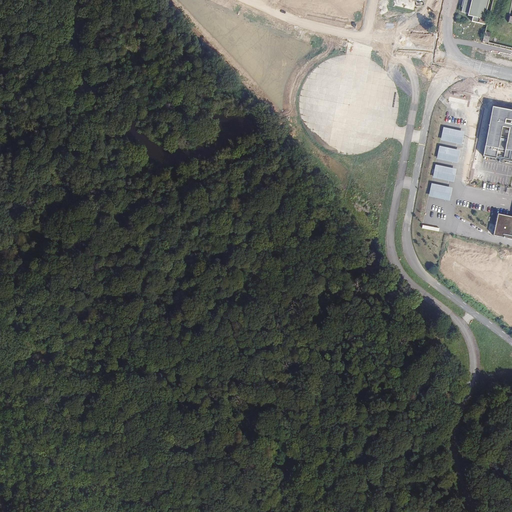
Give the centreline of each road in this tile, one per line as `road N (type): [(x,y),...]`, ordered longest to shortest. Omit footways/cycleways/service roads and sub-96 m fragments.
road 1 (track): [(257,451),(0,319)]
road 2 (unclassified): [(358,63),(337,64),(315,80),(309,118),(338,146),(364,145),(384,130)]
